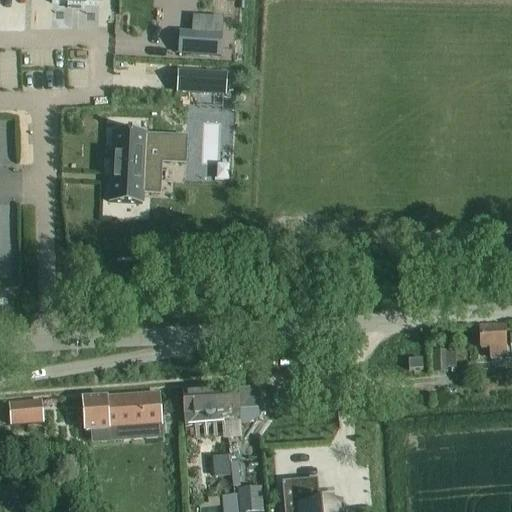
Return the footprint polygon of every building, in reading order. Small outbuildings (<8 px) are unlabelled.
[(51,0),(51,4),(67,4),(67,8),(84,9),(84,5),(99,6),(99,0),(51,0)] [(179,31),(177,55),(221,58),(223,19),(192,17),(191,32),(179,31)] [(177,71),(176,93),(226,96),(227,74),(179,72),(177,71)] [(113,133),(110,203),(142,204),(142,193),(159,194),(160,162),(184,163),(185,139),(145,137),(145,134),(131,134),(131,132),(128,132),(128,133),(113,133)] [(214,244),(216,267),(240,266),(238,233),(224,234),(224,243),(214,244)] [(511,342),(506,343),(505,326),(479,327),(481,349),(489,348),(490,360),(511,358),(511,334),(510,335),(511,342)] [(455,351),(432,352),(433,373),(447,373),(447,369),(456,369),(455,351)] [(408,373),(421,372),(421,361),(408,362),(408,373)] [(238,389),(182,392),(184,427),(193,426),(194,441),(199,441),(198,426),(203,426),(204,441),(208,440),(207,425),(212,425),(213,440),(217,440),(216,425),(221,425),(222,442),(241,441),(240,423),(239,410),(259,409),(258,388),(238,389)] [(158,396),(84,401),(84,403),(87,432),(90,432),(160,426),(158,396)] [(41,401),(8,404),(10,427),(43,424),(41,401)] [(214,478),(231,476),(229,463),(229,456),(212,458),(214,478)] [(238,462),(229,463),(231,476),(232,487),(241,486),(238,462)] [(60,477),(34,479),(35,496),(61,494),(60,477)] [(339,511),(339,507),(319,508),(317,479),(281,482),(283,511),(339,511)] [(263,511),(262,488),(236,490),(237,511),(263,511)]
